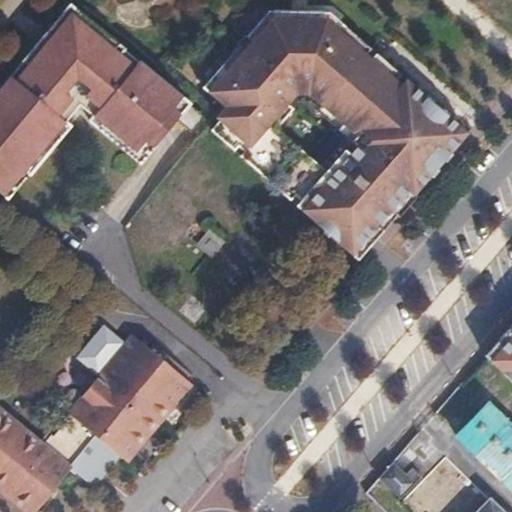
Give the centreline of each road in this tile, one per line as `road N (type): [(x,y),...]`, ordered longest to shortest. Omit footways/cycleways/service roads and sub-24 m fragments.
road 1 (residential): [(511,152),(263,447),(254,483),(286,511)]
road 2 (residential): [(296,511),(338,489),(511,293)]
road 3 (unknown): [(241,397),(206,355),(100,269),(97,249),(111,224)]
